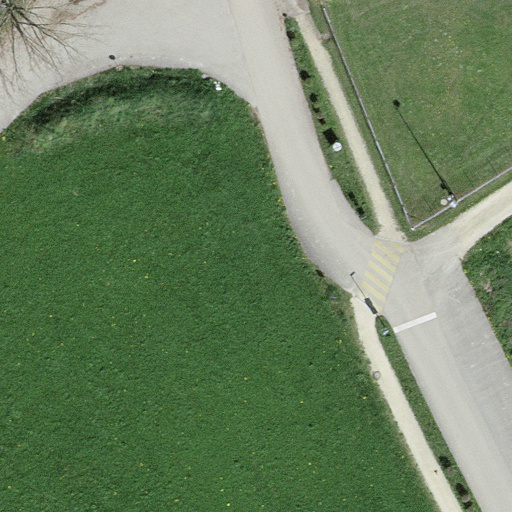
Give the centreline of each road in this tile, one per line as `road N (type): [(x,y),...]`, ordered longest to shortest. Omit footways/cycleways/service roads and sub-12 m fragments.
road 1 (residential): [(507,511),(392,280),(333,244),(313,213),(257,0)]
road 2 (track): [(511,205),(392,280)]
